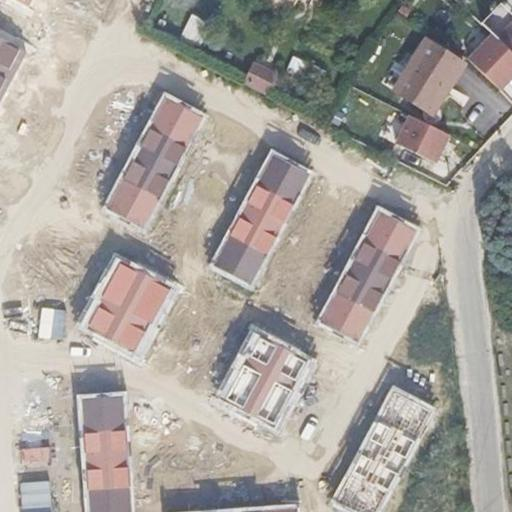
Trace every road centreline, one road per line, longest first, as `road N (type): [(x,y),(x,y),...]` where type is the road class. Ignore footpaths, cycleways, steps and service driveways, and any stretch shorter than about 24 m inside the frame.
road 1 (unknown): [(469,222),(135,62),(93,69),(0,276)]
road 2 (unknown): [(0,363),(96,352),(315,468),(447,212)]
road 3 (unclassified): [(489,511),(467,190),(511,144)]
